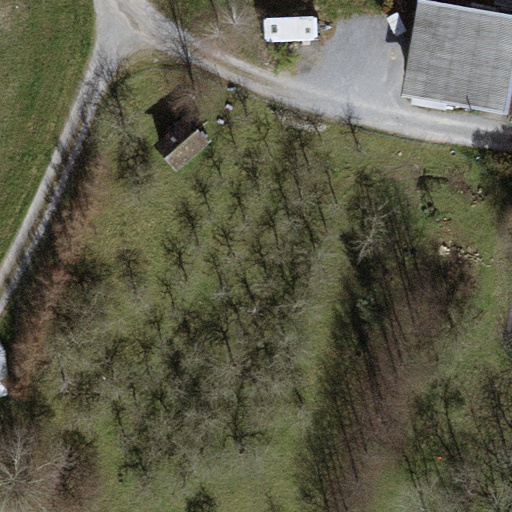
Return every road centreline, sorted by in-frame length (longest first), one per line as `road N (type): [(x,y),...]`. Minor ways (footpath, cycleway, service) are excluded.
road 1 (track): [(511,148),(333,125),(121,15),(116,0)]
road 2 (track): [(121,15),(61,202),(0,301)]
